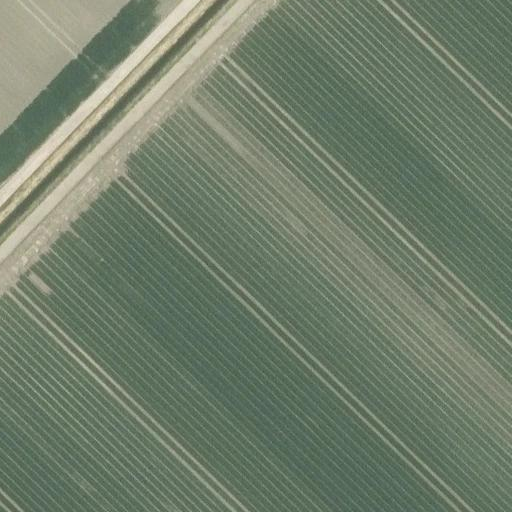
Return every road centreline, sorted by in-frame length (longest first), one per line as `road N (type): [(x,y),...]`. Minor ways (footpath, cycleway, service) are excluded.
road 1 (track): [(0,257),(248,0)]
road 2 (track): [(190,0),(0,197)]
